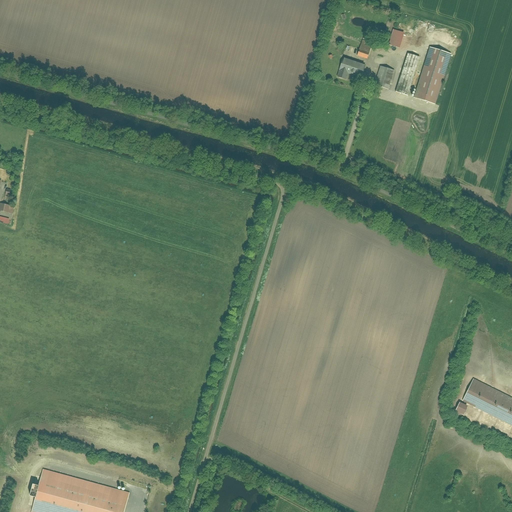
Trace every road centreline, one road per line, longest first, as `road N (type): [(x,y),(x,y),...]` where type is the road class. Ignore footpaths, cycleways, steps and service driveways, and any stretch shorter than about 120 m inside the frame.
road 1 (unclassified): [(0,70),(340,170),(511,254)]
road 2 (unclassified): [(287,185),(190,511)]
road 3 (unclassified): [(0,104),(287,185)]
road 4 (unclassified): [(287,185),(511,290)]
